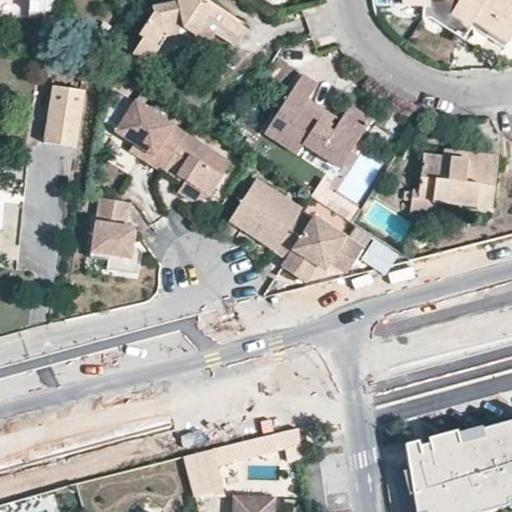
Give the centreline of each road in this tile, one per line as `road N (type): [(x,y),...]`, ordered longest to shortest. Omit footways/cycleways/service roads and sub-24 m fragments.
road 1 (secondary): [(0,452),(356,354)]
road 2 (residential): [(212,271),(182,301),(0,351)]
road 3 (residential): [(355,0),(387,60),(422,84),(468,94),(511,89)]
road 4 (secondary): [(356,354),(511,319)]
road 5 (residential): [(364,511),(356,354)]
